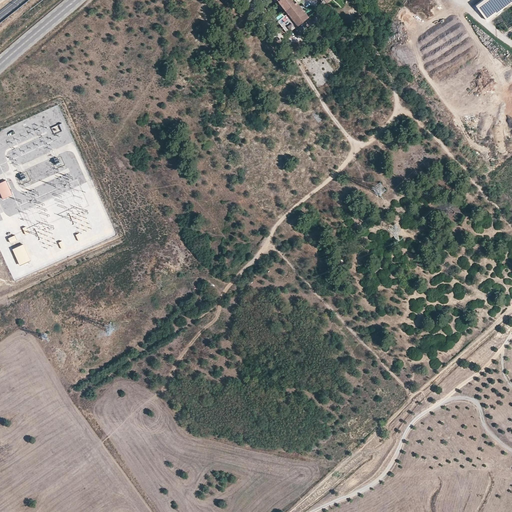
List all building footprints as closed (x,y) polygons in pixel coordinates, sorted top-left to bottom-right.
[(296,0),(285,0),(280,4),(285,9),(296,0)] [(296,0),(285,9),(288,13),(297,25),(309,16),(296,0)] [(287,14),(284,16),(282,13),(275,18),(287,33),(296,26),(287,14)] [(322,120),(315,111),(312,114),(318,122),(322,120)] [(52,128),(54,133),(63,129),(61,124),(52,128)] [(0,191),(3,199),(12,195),(6,180),(0,182),(0,191)] [(31,260),(23,243),(12,248),(20,265),(31,260)]
